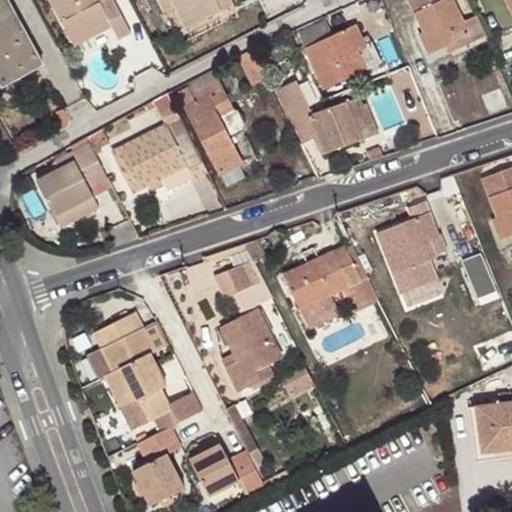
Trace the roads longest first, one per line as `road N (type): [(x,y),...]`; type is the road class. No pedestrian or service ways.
road 1 (residential): [(511,130),(9,301)]
road 2 (residential): [(327,7),(0,170)]
road 3 (unclassified): [(9,301),(91,511)]
